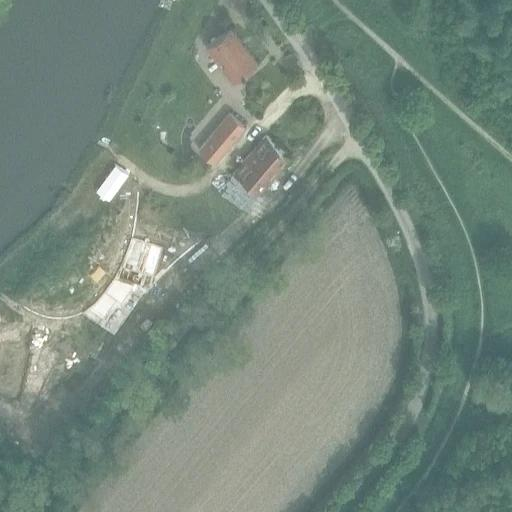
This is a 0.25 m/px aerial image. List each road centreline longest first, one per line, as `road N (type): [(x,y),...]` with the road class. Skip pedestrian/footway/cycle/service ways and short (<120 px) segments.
road 1 (residential): [(336,511),(411,412),(430,337),(428,290),(415,247),(344,113),(265,0)]
road 2 (track): [(359,144),(64,473),(38,494),(0,490)]
